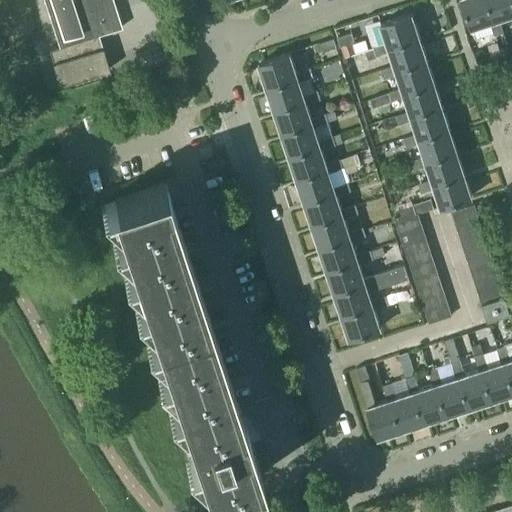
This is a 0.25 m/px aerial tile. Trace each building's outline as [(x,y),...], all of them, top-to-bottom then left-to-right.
[(122,26),(113,0),(44,0),(59,46),(97,34),(122,26)] [(496,33),(500,31),(490,0),(464,0),(472,25),(492,19),(496,33)] [(511,0),(490,0),(500,31),(505,30),(501,16),(511,12),(511,0)] [(389,45),(420,35),(412,11),(382,21),(388,40),(389,45)] [(337,35),(340,44),(342,44),(352,41),(354,40),(351,31),(337,35)] [(59,46),(48,49),(58,83),(108,68),(97,34),(59,46)] [(397,67),(427,57),(420,35),(389,45),(388,40),(374,44),(375,47),(377,53),(390,49),(395,62),(397,67)] [(323,51),(336,46),(333,37),(319,41),(323,51)] [(135,52),(139,66),(176,54),(172,40),(135,52)] [(352,41),(342,44),(345,56),(356,52),(352,41)] [(369,58),(377,56),(377,53),(375,47),(367,50),(369,58)] [(260,62),(267,86),(298,75),(297,70),(291,52),(260,62)] [(404,90),(435,80),(427,57),(397,67),(395,62),(381,67),(384,76),(398,72),(403,86),(404,90)] [(267,86),(275,108),(306,98),(304,93),(300,79),(314,74),(311,66),(297,70),(298,75),(267,86)] [(412,113),(442,103),(435,80),(404,90),(403,86),(389,90),(392,99),(406,95),(410,108),(412,113)] [(275,108),(283,131),(314,121),(312,116),(307,102),(322,97),(319,88),(304,93),(306,98),(275,108)] [(373,105),(392,99),(389,90),(370,97),(373,105)] [(419,136),(450,125),(442,103),(412,113),(410,108),(397,113),(400,122),(413,118),(418,131),(419,136)] [(318,114),(325,112),(322,104),(315,107),(318,114)] [(283,131),(290,154),(321,143),(320,139),(315,125),(330,120),(327,111),(312,116),(314,121),(283,131)] [(427,158),(457,148),(450,125),(419,136),(418,131),(405,136),(408,145),(421,140),(425,154),(427,158)] [(341,132),(335,134),(336,138),(338,143),(344,141),(341,132)] [(290,154),(298,177),(329,166),(327,162),(323,148),(338,143),(336,138),(335,134),(320,139),(321,143),(290,154)] [(434,181),(465,171),(457,148),(427,158),(425,154),(412,159),(415,167),(428,163),(433,177),(434,181)] [(298,177),(305,199),(336,189),(335,184),(330,170),(345,165),(342,157),(327,162),(329,166),(298,177)] [(442,204),(472,194),(465,171),(434,181),(433,177),(420,181),(423,190),(436,185),(442,204)] [(305,199),(313,222),(344,212),(342,207),(337,193),(352,188),(349,179),(335,184),(336,189),(305,199)] [(261,474),(164,182),(114,198),(211,490),(261,474)] [(451,209),(455,221),(478,213),(475,201),(451,209)] [(313,222),(321,245),(352,234),(350,230),(345,216),(360,211),(357,202),(342,207),(344,212),(313,222)] [(395,209),(398,217),(416,211),(413,203),(395,209)] [(423,221),(420,211),(419,210),(416,211),(398,217),(397,217),(401,229),(423,221)] [(478,213),(455,221),(459,232),(482,224),(478,213)] [(401,229),(405,240),(427,233),(423,221),(401,229)] [(459,232),(463,244),(486,236),(482,224),(459,232)] [(321,245),(328,268),(359,257),(358,253),(353,239),(368,234),(365,225),(350,230),(352,234),(321,245)] [(408,252),(430,244),(427,233),(405,240),(408,252)] [(486,236),(463,244),(467,255),(490,248),(486,236)] [(408,252),(412,263),(434,256),(430,244),(408,252)] [(328,268),(336,290),(367,280),(365,276),(361,262),(376,257),(374,252),(373,248),(358,253),(359,257),(328,268)] [(467,255),(471,267),(494,259),(490,248),(467,255)] [(416,274),(438,267),(434,256),(412,263),(416,274)] [(494,259),(471,267),(475,279),(498,271),(494,259)] [(336,290),(343,313),(374,303),(373,298),(370,289),(409,276),(405,262),(365,276),(367,280),(336,290)] [(416,274),(420,286),(442,278),(438,267),(416,274)] [(475,279),(478,290),(502,283),(498,271),(475,279)] [(423,297),(445,290),(442,278),(420,286),(423,297)] [(478,290),(482,302),(505,294),(502,283),(478,290)] [(423,297),(427,309),(449,301),(445,290),(423,297)] [(343,313),(351,337),(382,326),(376,307),(391,302),(388,293),(373,298),(374,303),(343,313)] [(488,319),(511,311),(505,294),(482,302),(488,319)] [(453,313),(449,301),(427,309),(431,320),(453,313)] [(444,340),(450,361),(459,358),(452,337),(444,340)] [(506,359),(511,375),(511,356),(511,357),(506,343),(497,346),(501,360),(506,359)] [(484,366),(494,397),(511,390),(511,375),(506,359),(501,360),(488,365),(483,350),(474,353),(478,368),(484,366)] [(407,351),(398,354),(405,376),(411,374),(414,373),(407,351)] [(461,373),(471,404),(494,397),(484,366),(478,368),(463,372),(459,358),(450,361),(455,375),(461,373)] [(371,378),(366,364),(357,367),(362,381),(371,378)] [(438,381),(448,411),(471,404),(461,373),(455,375),(441,380),(437,365),(427,369),(431,383),(438,381)] [(415,388),(425,419),(448,411),(438,381),(431,383),(418,387),(414,373),(411,374),(405,376),(409,390),(415,388)] [(393,395),(403,426),(425,419),(415,388),(409,390),(395,395),(391,380),(382,383),(387,397),(393,395)] [(387,397),(369,403),(379,434),(403,426),(393,395),(387,397)]
